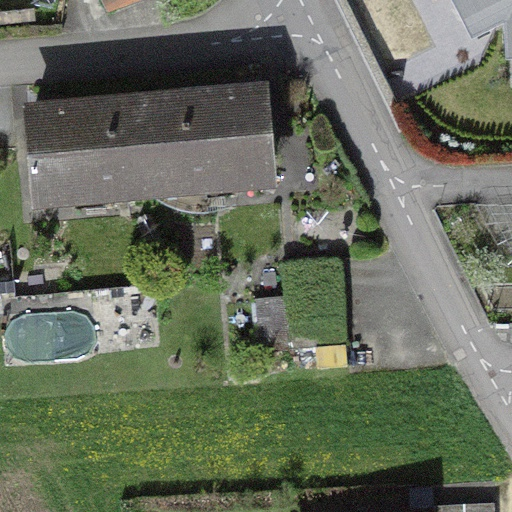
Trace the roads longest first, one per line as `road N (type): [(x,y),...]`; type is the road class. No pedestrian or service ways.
road 1 (residential): [(511,425),(486,390),(302,21)]
road 2 (residential): [(302,21),(0,49)]
